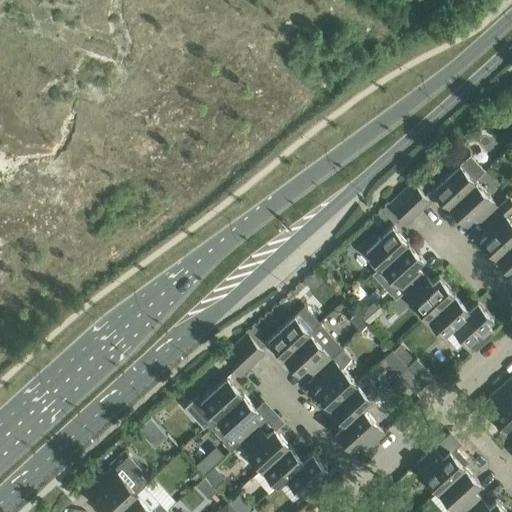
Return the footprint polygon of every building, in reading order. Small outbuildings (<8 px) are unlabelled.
[(448,202),(474,178),(485,168),(470,152),(460,162),(459,161),(433,185),(448,202)] [(471,212),(479,221),(498,204),(474,178),(448,202),(464,218),(471,212)] [(421,207),(430,199),(413,180),(403,189),(421,207)] [(415,212),(398,193),(389,202),(406,221),(415,212)] [(498,204),(479,221),(487,230),(480,236),(495,253),(500,249),(511,237),(511,219),(507,214),(511,209),(511,197),(509,194),(498,204)] [(392,223),(378,236),(374,231),(357,246),(376,267),(381,263),(403,244),(407,240),(392,223)] [(511,237),(500,249),(495,253),(510,269),(511,267),(511,237)] [(405,289),(424,271),(416,262),(422,256),(407,240),(403,244),(381,263),(376,267),(370,272),(394,298),(405,289)] [(439,274),(432,280),(424,271),(405,289),(428,314),(450,294),(454,291),(439,274)] [(469,307),(468,306),(454,291),(450,294),(428,314),(443,331),(452,323),(469,307)] [(474,301),(468,306),(469,307),(452,323),(475,347),(494,330),(486,321),(493,315),(477,298),(474,301)] [(283,353),(309,329),(294,312),(268,336),(283,353)] [(319,320),(309,329),(283,353),(298,369),(305,363),(313,372),(342,345),(319,320)] [(255,358),(264,350),(248,331),(238,340),(255,358)] [(250,363),(233,344),(224,353),(241,372),(250,363)] [(342,345),(313,372),(322,381),(315,387),(330,404),(356,380),(344,367),(354,358),(342,345)] [(407,364),(408,363),(392,347),(383,355),(398,372),(407,364)] [(433,374),(416,355),(408,363),(407,364),(424,382),(433,374)] [(407,364),(398,372),(415,391),(424,382),(407,364)] [(379,389),(364,372),(356,380),(330,404),(344,420),(362,405),(379,389)] [(510,422),(511,420),(511,373),(489,394),(497,403),(490,409),(506,426),(510,422)] [(239,394),(242,391),(227,374),(201,398),(197,394),(184,406),(203,426),(216,414),(239,394)] [(216,414),(217,416),(210,423),(231,447),(239,440),(258,422),(250,413),(257,407),(242,391),(239,394),(216,414)] [(351,445),(358,438),(366,447),(385,430),(362,405),(344,420),(336,428),(351,445)] [(138,427),(146,436),(159,424),(151,415),(138,427)] [(267,431),(258,422),(239,440),(263,466),(285,445),(289,442),(273,425),(267,431)] [(285,445),(263,466),(253,474),(268,491),(278,482),(303,457),(289,442),(285,445)] [(207,467),(223,452),(216,444),(199,459),(207,467)] [(449,447),(442,454),(434,445),(416,462),(424,471),(423,471),(438,488),(464,464),(449,447)] [(112,465),(94,482),(102,491),(95,497),(109,511),(112,511),(113,511),(136,490),(143,483),(148,479),(141,472),(141,467),(124,448),(109,462),(112,465)] [(327,466),(312,449),(303,457),(278,482),(292,498),(302,490),(310,499),(329,481),(320,473),(327,466)] [(464,464),(438,488),(453,504),(454,504),(461,511),(462,511),(481,496),(473,487),(479,480),(464,464)] [(143,483),(136,490),(113,511),(112,511),(163,511),(167,509),(166,509),(143,483)] [(199,486),(181,492),(187,509),(205,502),(199,486)] [(383,491),(375,499),(383,508),(391,500),(383,491)] [(481,496),(462,511),(508,511),(495,498),(489,504),(481,496)] [(411,511),(401,497),(379,511),(411,511)] [(228,498),(220,505),(224,510),(233,502),(228,498)]
